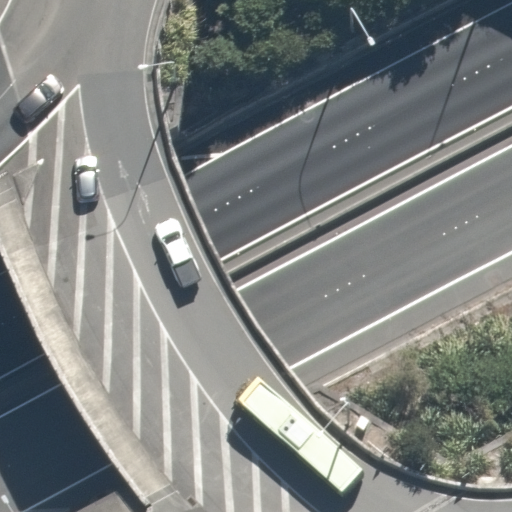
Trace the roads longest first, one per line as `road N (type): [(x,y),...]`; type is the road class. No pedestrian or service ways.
road 1 (trunk): [(0,318),(511,38)]
road 2 (trunk): [(511,212),(0,468)]
road 3 (secondary): [(341,511),(254,422),(161,266),(123,176),(108,39)]
road 4 (trunk): [(0,114),(108,39)]
